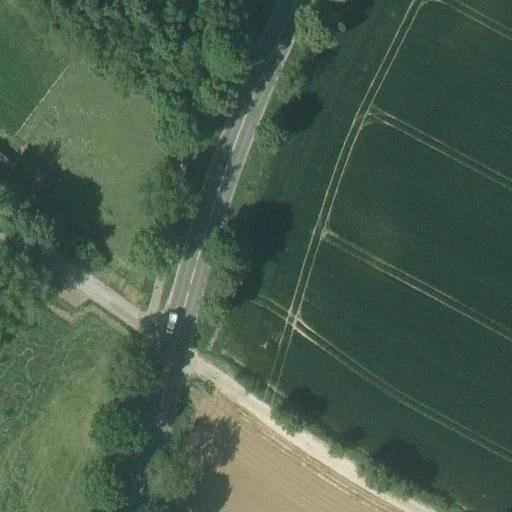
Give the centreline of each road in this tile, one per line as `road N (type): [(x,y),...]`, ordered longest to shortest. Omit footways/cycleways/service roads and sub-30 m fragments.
road 1 (secondary): [(173,349),(234,140),(298,0)]
road 2 (track): [(424,511),(345,469),(173,349)]
road 3 (unclassified): [(173,349),(0,222)]
road 4 (secondary): [(138,511),(173,349)]
